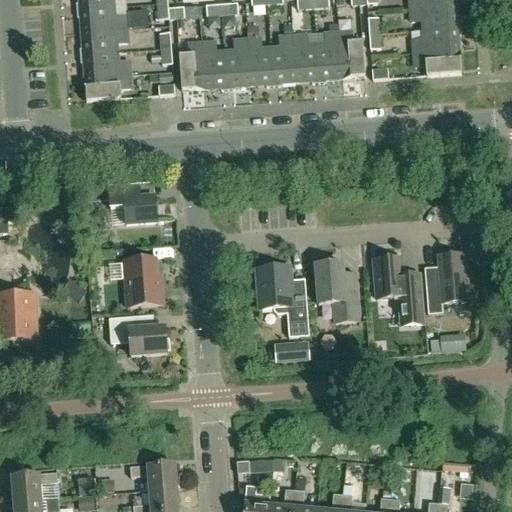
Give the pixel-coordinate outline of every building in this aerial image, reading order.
[(125,1),(125,0),(78,0),(79,6),(76,6),(77,13),(115,11),(114,2),(125,1)] [(267,0),(251,0),(252,9),(268,7),(267,0)] [(329,0),(313,1),(314,11),(330,10),(329,0)] [(366,0),(351,0),(352,9),(367,7),(366,0)] [(409,0),(410,12),(456,8),(455,0),(409,0)] [(314,11),(313,1),(297,2),(298,13),(314,11)] [(169,12),(168,7),(158,8),(159,23),(169,23),(169,22),(168,12),(169,12)] [(222,8),(223,18),(239,17),(238,7),(222,8)] [(207,20),(222,18),(223,18),(222,8),(206,9),(207,20)] [(458,24),(456,8),(410,12),(411,25),(423,25),(423,34),(461,31),(460,23),(458,24)] [(115,11),(77,13),(78,21),(80,21),(81,36),(128,33),(128,32),(145,30),(144,16),(126,17),(127,19),(115,20),(115,11)] [(169,22),(173,22),(185,21),(184,11),(169,12),(168,12),(169,22)] [(370,38),(380,37),(379,21),(368,22),(370,38)] [(462,38),(461,31),(423,34),(424,43),(413,43),(414,57),(460,54),(459,38),(462,38)] [(80,59),(118,56),(118,47),(129,46),(128,33),(81,36),(82,51),(80,52),(80,59)] [(352,34),(339,35),(342,82),(366,80),(363,45),(353,46),(352,34)] [(327,83),(342,82),(339,35),(325,37),(326,48),(317,48),(319,86),(327,86),(327,83)] [(161,53),(172,52),(170,36),(160,37),(161,53)] [(381,53),(380,37),(370,38),(371,53),(381,53)] [(307,38),(293,39),(296,85),(312,83),(312,87),(319,86),(317,48),(308,49),(307,38)] [(281,86),(296,85),(293,39),(279,40),(280,51),(271,52),(274,90),(281,89),(281,86)] [(274,90),(271,52),(262,53),(261,41),(247,42),(251,88),(266,87),(267,90),(274,90)] [(236,90),(251,88),(247,42),(234,43),(235,55),(226,55),(228,93),(236,92),(236,90)] [(226,55),(225,55),(216,56),(216,45),(202,46),(206,92),(221,91),(221,94),(228,93),(226,55)] [(182,94),(206,92),(202,46),(188,47),(189,58),(179,59),(182,94)] [(161,53),(163,68),(173,68),(172,52),(161,53)] [(462,77),(460,54),(414,57),(415,71),(426,70),(427,80),(462,77)] [(130,64),(119,65),(118,56),(80,59),(81,66),(84,66),(85,82),(131,78),(130,64)] [(373,84),(389,83),(388,73),(372,74),(373,84)] [(121,93),(132,92),(131,78),(85,82),(87,105),(122,102),(121,93)] [(159,100),(175,98),(174,88),(158,90),(159,100)] [(86,194),(87,204),(103,202),(102,191),(103,191),(102,187),(91,189),(91,193),(86,194)] [(157,226),(155,201),(149,202),(149,197),(140,198),(139,190),(109,193),(111,213),(125,212),(126,228),(157,226)] [(0,237),(7,237),(6,225),(15,225),(14,211),(0,210),(0,237)] [(443,317),(442,307),(467,305),(464,257),(438,259),(440,286),(426,287),(428,318),(443,317)] [(403,279),(402,262),(374,264),(377,303),(394,302),(395,308),(399,311),(400,330),(425,328),(421,277),(403,279)] [(127,311),(163,308),(161,279),(157,279),(156,263),(124,265),(127,311)] [(359,326),(356,294),(355,278),(343,278),(342,267),(316,269),(319,309),(334,307),(335,327),(359,326)] [(290,270),(257,273),(259,313),(274,312),(274,315),(277,318),(287,317),(288,341),(308,340),(305,289),(294,290),(291,287),(290,270)] [(0,342),(37,341),(36,297),(0,298),(0,342)] [(131,360),(167,358),(165,331),(133,334),(132,321),(109,323),(111,348),(130,346),(131,360)] [(441,355),(440,343),(430,344),(432,356),(441,355)] [(307,348),(291,349),(292,362),(308,361),(307,348)] [(249,464),(243,465),(237,465),(238,477),(250,476),(249,464)] [(175,467),(130,471),(131,481),(148,480),(149,494),(177,492),(175,467)] [(57,476),(12,479),(14,504),(59,501),(57,476)] [(80,499),(96,497),(94,480),(79,481),(80,499)] [(105,487),(106,500),(124,499),(123,486),(105,487)] [(246,489),(244,511),(269,511),(270,509),(269,509),(270,499),(256,498),(257,490),(246,489)] [(448,507),(450,492),(440,491),(439,506),(448,507)] [(178,511),(177,492),(149,494),(150,508),(133,510),(133,511),(178,511)] [(270,509),(269,511),(293,511),(295,494),(285,493),(284,510),(270,509)] [(295,494),(293,511),(304,511),(303,511),(305,495),(295,494)] [(341,511),(343,498),(333,497),(331,511),(341,511)] [(343,498),(341,511),(351,511),(353,499),(343,498)] [(59,511),(59,501),(14,504),(14,511),(59,511)] [(389,511),(391,503),(381,502),(380,511),(389,511)] [(391,503),(389,511),(399,511),(400,503),(391,503)]
